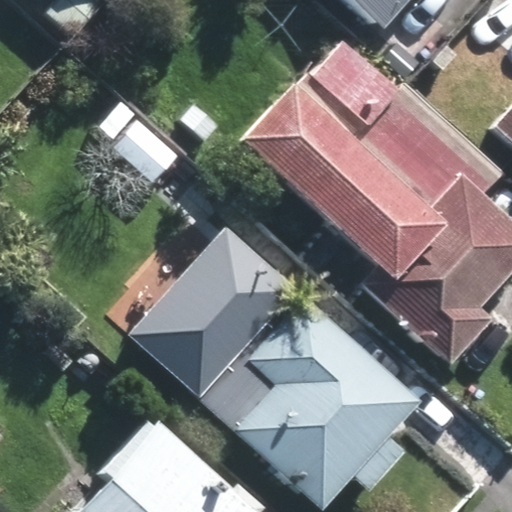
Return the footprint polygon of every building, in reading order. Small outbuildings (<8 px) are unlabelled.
[(397,0),(340,0),(372,28),(397,0)] [(470,0),(424,0),(419,6),(445,29),(470,0)] [(430,33),(398,4),(375,29),(408,58),(430,33)] [(482,317),(469,306),(511,258),(511,225),(476,193),(495,172),(395,84),(390,89),(334,39),(305,72),(301,69),(284,88),(274,79),(221,138),(365,266),(350,283),(440,363),(482,317)] [(511,92),(509,90),(481,122),(511,148),(511,92)] [(310,507),(409,395),(293,294),(285,303),(275,294),(282,286),(210,223),(112,334),(310,507)] [(249,511),(142,418),(58,511),(249,511)]
